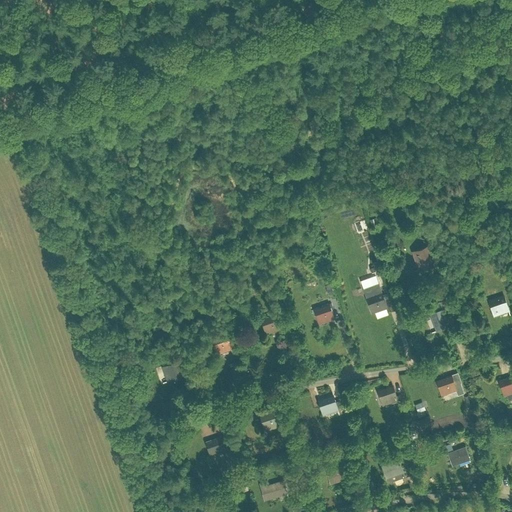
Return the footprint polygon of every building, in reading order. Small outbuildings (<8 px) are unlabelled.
[(433,241),(430,234),(425,236),(428,245),(412,250),(419,269),(435,263),(432,256),(439,254),(434,240),(433,241)] [(379,283),(364,288),(372,312),(387,307),(379,283)] [(509,310),(503,295),(489,300),(494,315),(509,310)] [(334,318),(329,303),(315,308),(319,323),(334,318)] [(448,327),(443,309),(430,313),(436,330),(448,327)] [(281,328),(276,313),(261,318),(266,333),(281,328)] [(231,348),(227,333),(212,338),(217,353),(231,348)] [(182,376),(177,361),(162,365),(167,380),(182,376)] [(463,392),(457,373),(451,375),(436,380),(441,394),(456,390),(457,394),(463,392)] [(511,398),(511,375),(499,380),(504,394),(506,394),(508,400),(511,398)] [(397,399),(393,385),(378,389),(382,404),(397,399)] [(335,401),(333,394),(318,400),(323,414),(344,407),(341,399),(335,401)] [(177,412),(174,400),(161,403),(164,415),(177,412)] [(427,411),(424,403),(414,407),(416,414),(427,411)] [(280,425),(275,410),(261,415),(265,430),(280,425)] [(329,423),(344,420),(343,413),(328,416),(329,423)] [(416,433),(414,426),(405,429),(408,436),(416,433)] [(226,451),(221,436),(206,441),(211,456),(226,451)] [(469,459),(465,446),(448,452),(452,464),(469,459)] [(375,454),(369,450),(364,458),(370,462),(375,454)] [(403,472),(399,459),(382,465),(386,478),(403,472)] [(347,478),(344,465),(327,470),(330,482),(347,478)] [(287,492),(283,480),(268,484),(266,480),(259,483),(264,499),(287,492)] [(230,511),(235,511),(229,492),(223,494),(225,501),(208,506),(210,511),(230,511)]
